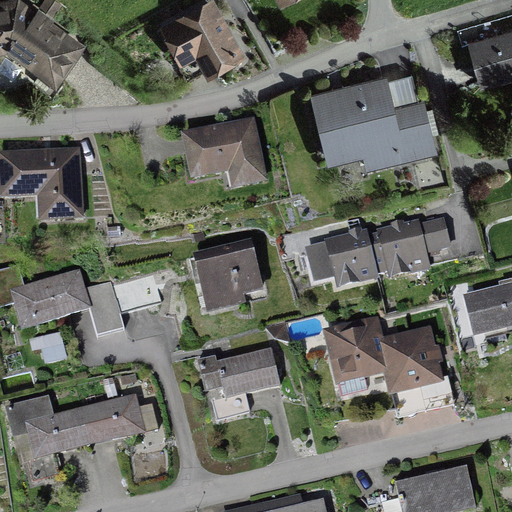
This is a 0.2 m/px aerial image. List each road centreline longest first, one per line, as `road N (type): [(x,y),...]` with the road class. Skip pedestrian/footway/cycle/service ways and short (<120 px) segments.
road 1 (residential): [(0,135),(248,101),(386,35)]
road 2 (residential): [(142,511),(511,426)]
road 3 (residential): [(386,35),(502,0)]
